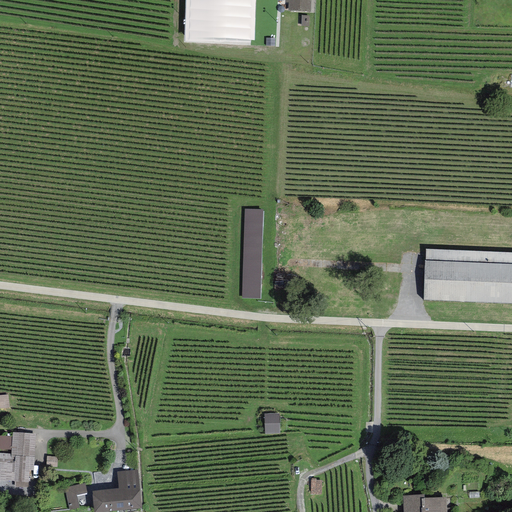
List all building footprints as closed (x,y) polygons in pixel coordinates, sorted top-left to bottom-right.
[(288,11),(310,12),(310,0),(284,0),(285,3),(288,3),(288,11)] [(263,211),(245,211),(242,298),(260,298),(263,211)] [(511,253),(426,251),(424,303),(511,305),(511,253)] [(10,394),(1,395),(1,408),(11,408),(10,394)] [(266,415),(266,433),(279,433),(279,415),(266,415)] [(34,434),(0,434),(0,479),(11,479),(11,484),(29,484),(29,469),(34,469),(34,434)] [(49,457),(48,466),(58,467),(58,457),(49,457)] [(138,472),(118,474),(120,490),(95,493),(96,511),(101,511),(143,507),(138,472)] [(323,480),(311,481),(311,494),(323,494),(323,480)] [(84,484),(66,487),(70,510),(81,508),(78,494),(86,493),(84,484)] [(422,494),(401,495),(401,511),(441,511),(440,497),(422,498),(422,494)]
